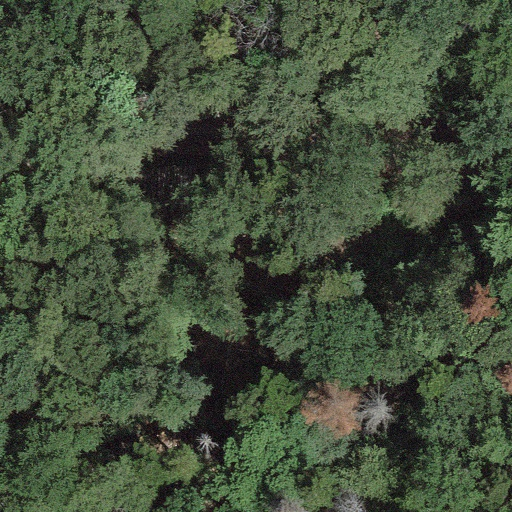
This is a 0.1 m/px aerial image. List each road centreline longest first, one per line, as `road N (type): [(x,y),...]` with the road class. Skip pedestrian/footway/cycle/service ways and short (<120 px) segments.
road 1 (track): [(511,173),(267,155),(142,162),(0,190)]
road 2 (track): [(464,167),(344,0)]
